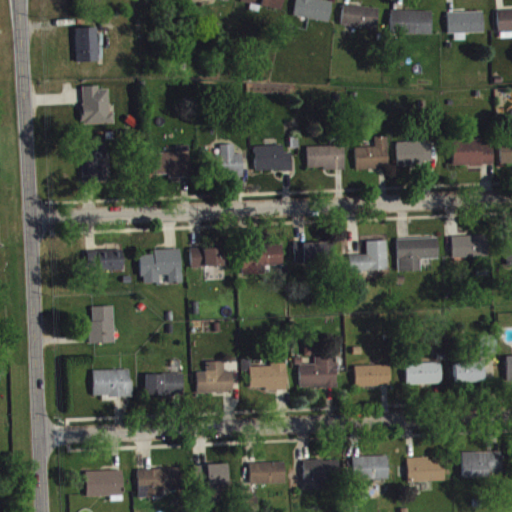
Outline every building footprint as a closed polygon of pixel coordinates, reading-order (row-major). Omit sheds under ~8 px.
[(245,0),(244,8),(283,15),(285,0),(245,0)] [(300,0),(296,20),(331,28),(335,7),(300,0)] [(381,12),(345,10),(344,31),(379,34),(381,12)] [(434,16),(392,15),(391,38),(433,39),(434,16)] [(467,38),(485,38),(485,16),(449,17),(449,39),(456,39),(456,45),(467,45),(467,38)] [(78,67),(100,67),(99,32),(78,33),(78,67)] [(84,129),(116,129),(116,118),(111,118),(111,94),(101,94),(101,91),(83,91),(84,129)] [(454,171),(494,170),(494,150),(482,151),(482,145),(475,145),(474,136),(460,137),(460,146),(453,146),(454,171)] [(376,142),(377,152),(357,153),(358,175),(390,174),(389,141),(376,142)] [(108,144),(83,145),(84,184),(109,183),(108,144)] [(432,146),(398,147),(399,172),(433,171),(432,146)] [(245,159),(237,160),(237,149),(217,150),(217,180),(245,179),(245,159)] [(191,150),(178,151),(179,157),(151,159),(152,182),(192,180),(191,150)] [(286,157),(285,151),(257,151),(258,176),(294,175),(294,157),(286,157)] [(309,152),(310,173),(326,172),(326,176),(346,175),(345,151),(309,152)] [(454,263),(489,262),(489,240),(453,241),(454,263)] [(422,276),(422,264),(440,264),(439,243),(398,244),(399,277),(422,276)] [(351,260),(351,277),(389,276),(388,246),(368,246),(368,260),(351,260)] [(244,280),(266,279),(265,271),(284,270),(284,250),(244,250),(244,280)] [(193,273),(226,272),(225,253),(192,254),(193,273)] [(99,276),(125,275),(124,254),(98,255),(99,276)] [(183,288),(182,254),(155,255),(155,259),(142,260),(142,288),(160,288),(160,280),(170,280),(170,288),(183,288)] [(115,311),(93,312),(94,326),(90,326),(91,349),(116,348),(115,311)] [(301,370),(301,393),(338,392),(337,359),(316,359),(317,369),(301,370)] [(273,371),(250,372),(251,395),(288,394),(287,361),(273,361),(273,371)] [(207,367),(208,377),(198,378),(199,399),(234,398),(234,376),(226,376),(226,367),(207,367)] [(407,369),(408,390),(443,389),(442,368),(407,369)] [(455,369),(455,389),(484,388),(484,368),(455,369)] [(357,392),(392,391),(392,370),(356,371),(357,392)] [(94,376),(95,402),(134,401),(133,375),(94,376)] [(147,400),(185,401),(185,379),(147,379),(147,400)] [(464,457),(463,483),(490,483),(490,479),(503,479),(503,457),(464,457)] [(355,485),(390,484),(390,461),(354,462),(355,485)] [(446,486),(446,465),(431,466),(430,462),(409,463),(410,487),(446,486)] [(306,495),(323,494),(323,487),(340,486),(340,465),(305,466),(306,495)] [(251,468),(252,489),(287,488),(286,467),(251,468)] [(228,469),(203,470),(204,504),(229,503),(228,469)] [(182,495),(181,473),(140,474),(140,503),(164,502),(164,495),(182,495)] [(88,502),(113,501),(113,505),(125,505),(124,476),(87,477),(88,502)]
